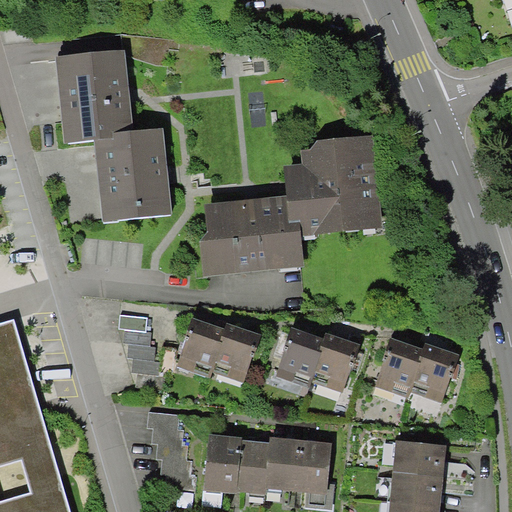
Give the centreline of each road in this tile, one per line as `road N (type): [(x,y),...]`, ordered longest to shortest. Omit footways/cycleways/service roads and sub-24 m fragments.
road 1 (residential): [(0,72),(131,511)]
road 2 (secondary): [(511,344),(435,103)]
